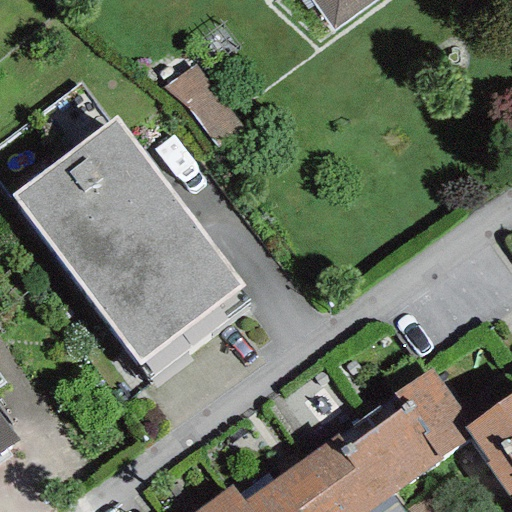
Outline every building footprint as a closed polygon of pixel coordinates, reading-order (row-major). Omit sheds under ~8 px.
[(308,0),(317,11),(332,33),(377,0),(308,0)] [(115,118),(108,124),(78,84),(0,143),(0,182),(12,197),(138,362),(147,374),(246,299),(237,288),(242,284),(115,118)] [(468,423),(430,369),(329,440),(376,506),(469,440),(460,429),(468,423)] [(0,452),(17,440),(0,417),(0,386),(5,383),(0,375),(0,452)] [(469,440),(510,501),(511,499),(511,393),(468,423),(460,429),(469,440)] [(329,440),(241,501),(249,511),(367,511),(376,506),(329,440)] [(231,487),(195,511),(249,511),(241,501),(231,487)]
